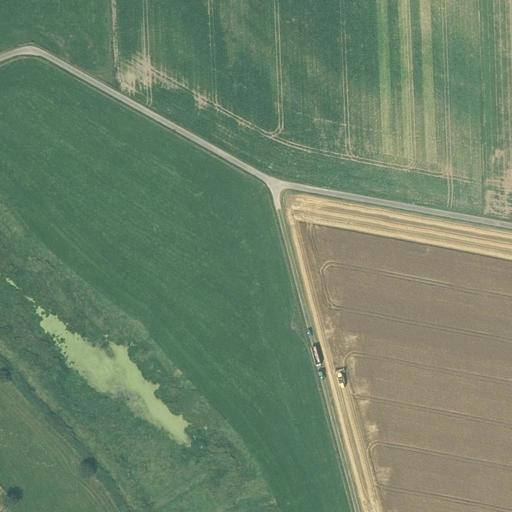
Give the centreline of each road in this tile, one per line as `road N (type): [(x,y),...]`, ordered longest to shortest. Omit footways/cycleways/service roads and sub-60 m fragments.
road 1 (unclassified): [(511,227),(275,185),(44,56),(0,60)]
road 2 (track): [(358,511),(275,185)]
